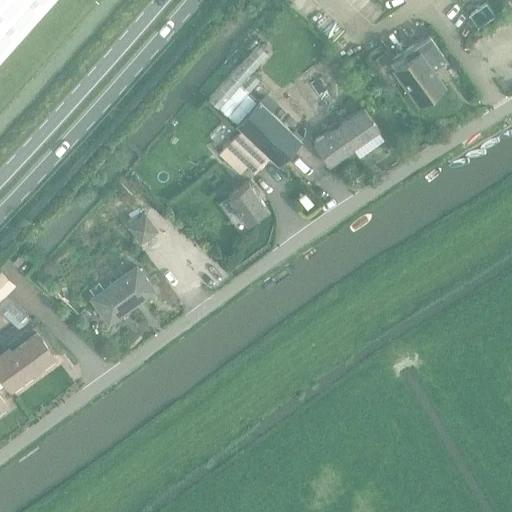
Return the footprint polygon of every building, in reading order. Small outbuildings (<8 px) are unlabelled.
[(0,0),(0,60),(53,0),(0,0)] [(394,70),(420,105),(444,88),(428,65),(442,54),(428,34),(402,52),(407,60),(394,70)] [(207,100),(236,126),(269,156),(278,164),(298,142),(248,93),(259,81),(250,73),(266,54),(256,45),(207,100)] [(381,133),(365,110),(315,146),(332,169),(381,133)] [(253,172),(269,156),(236,126),(214,149),(239,172),(246,164),(253,172)] [(266,209),(247,182),(226,196),(245,223),(266,209)] [(157,232),(144,215),(127,227),(140,244),(157,232)] [(108,324),(153,291),(135,267),(90,299),(108,324)] [(0,299),(14,285),(0,270),(0,299)] [(12,302),(1,313),(18,329),(29,319),(12,302)] [(0,378),(5,387),(8,390),(54,358),(37,334),(13,351),(9,345),(1,350),(0,349),(0,378)]
